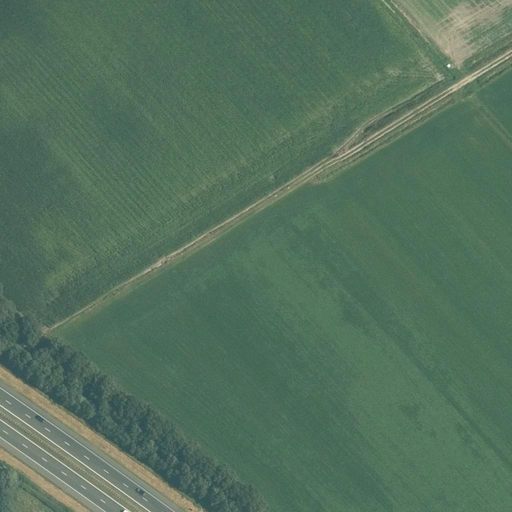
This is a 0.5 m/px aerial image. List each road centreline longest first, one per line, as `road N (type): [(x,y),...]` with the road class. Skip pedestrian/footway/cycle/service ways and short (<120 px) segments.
road 1 (track): [(511,54),(46,343)]
road 2 (motorway): [(158,511),(0,397)]
road 3 (motorway): [(0,430),(114,511)]
